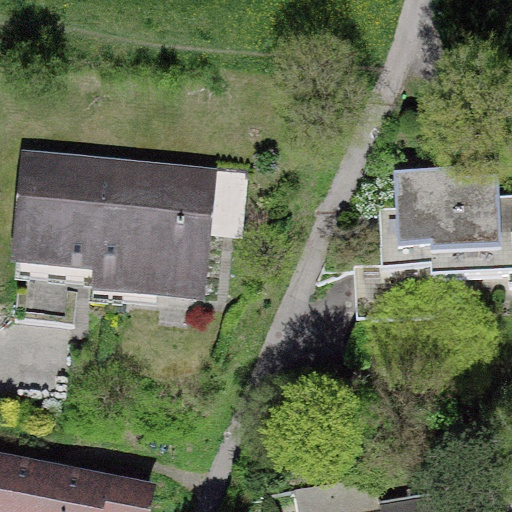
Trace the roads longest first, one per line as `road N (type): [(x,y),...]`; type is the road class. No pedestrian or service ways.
road 1 (track): [(207,511),(373,143),(410,29)]
road 2 (track): [(410,29),(469,93),(511,119)]
